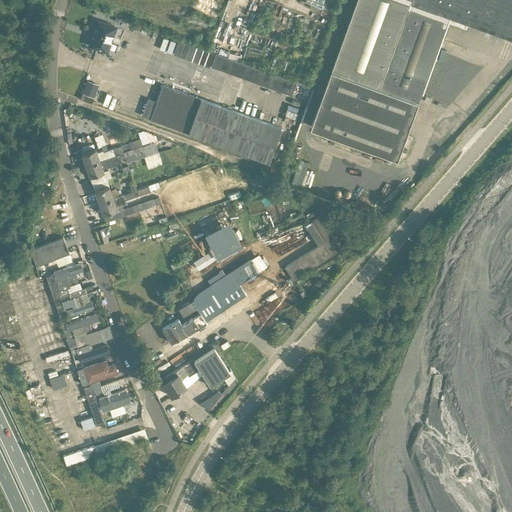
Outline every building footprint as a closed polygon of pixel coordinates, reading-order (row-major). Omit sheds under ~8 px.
[(426,82),(438,50),(446,29),(450,15),(511,37),(511,0),(357,0),(311,127),(405,161),(413,138),(407,136),(425,86),(426,82)] [(115,28),(105,24),(98,21),(89,45),(106,51),(115,28)] [(215,53),(179,40),(174,54),(210,67),(215,53)] [(220,69),(225,56),(216,53),(211,66),(220,69)] [(229,73),(234,60),(225,56),(220,69),(229,73)] [(238,76),(243,63),(234,60),(229,73),(238,76)] [(247,79),(252,66),(243,63),(238,76),(247,79)] [(256,82),(261,69),(252,66),(247,79),(256,82)] [(265,86),(270,72),(261,69),(256,82),(265,86)] [(274,89),(279,76),(270,72),(265,86),(274,89)] [(283,92),(288,79),(279,76),(274,89),(283,92)] [(297,82),(296,82),(288,79),(283,92),(292,95),(297,82)] [(98,85),(87,80),(82,93),(93,97),(98,85)] [(142,116),(151,119),(268,162),(280,127),(162,85),(156,102),(148,99),(142,116)] [(93,98),(82,94),(80,99),(91,103),(93,98)] [(154,141),(161,139),(141,131),(137,132),(140,139),(142,145),(154,141)] [(107,144),(103,132),(95,135),(99,146),(107,144)] [(140,139),(129,143),(130,149),(142,145),(140,139)] [(129,143),(121,146),(123,152),(130,149),(129,143)] [(144,156),(145,156),(142,145),(130,149),(123,152),(125,157),(127,162),(144,156)] [(85,165),(119,153),(117,147),(103,152),(102,150),(97,152),(96,149),(92,150),(82,154),(81,154),(85,165)] [(145,156),(144,156),(148,168),(162,164),(158,152),(145,156)] [(85,165),(89,176),(104,171),(103,168),(122,162),(121,159),(119,153),(85,165)] [(300,159),(296,183),(306,184),(310,161),(300,159)] [(89,176),(92,184),(107,178),(104,171),(89,176)] [(109,186),(107,178),(92,184),(95,191),(109,186)] [(150,191),(148,185),(136,190),(138,195),(150,191)] [(99,203),(113,198),(109,186),(95,191),(99,203)] [(99,203),(103,214),(117,209),(116,206),(126,203),(125,200),(123,194),(113,198),(99,203)] [(124,209),(118,211),(120,217),(144,208),(155,204),(153,199),(142,203),(124,209)] [(118,211),(117,209),(103,214),(105,222),(120,217),(118,211)] [(348,245),(342,237),(326,211),(306,224),(319,245),(285,266),(294,280),(348,245)] [(232,220),(206,232),(219,258),(244,246),(232,220)] [(108,242),(104,229),(100,230),(104,243),(108,242)] [(30,250),(36,266),(69,253),(63,237),(30,250)] [(266,266),(262,259),(259,254),(224,276),(221,272),(207,281),(210,285),(204,288),(206,291),(194,298),(194,299),(178,309),(183,317),(197,308),(200,313),(182,324),(178,319),(162,328),(171,343),(182,337),(183,339),(199,329),(197,326),(212,316),(224,309),(223,308),(246,294),(239,284),(266,266)] [(73,263),(52,271),(57,285),(79,277),(73,263)] [(67,288),(58,291),(57,286),(53,274),(49,276),(46,277),(53,298),(60,296),(69,293),(67,288)] [(70,287),(68,283),(57,286),(58,291),(67,288),(70,287)] [(69,293),(60,296),(62,301),(72,298),(80,295),(86,293),(85,288),(69,293)] [(61,322),(66,321),(68,320),(67,317),(65,310),(64,310),(62,301),(60,296),(53,298),(61,322)] [(87,300),(65,308),(68,315),(90,308),(87,300)] [(93,312),(68,322),(71,332),(97,322),(93,312)] [(66,323),(66,321),(61,322),(69,345),(75,343),(74,338),(72,338),(69,330),(66,323)] [(74,338),(75,343),(85,340),(84,334),(75,337),(74,338)] [(104,338),(78,349),(81,361),(109,351),(104,338)] [(75,343),(77,348),(87,344),(85,340),(75,343)] [(76,348),(77,348),(75,343),(69,345),(77,368),(77,369),(83,367),(82,366),(81,362),(78,354),(76,348)] [(214,348),(193,361),(209,386),(230,373),(214,348)] [(70,357),(70,349),(47,349),(47,358),(70,357)] [(106,358),(83,365),(89,382),(112,375),(106,358)] [(172,378),(163,384),(171,397),(203,376),(192,359),(169,374),(172,378)] [(88,383),(83,367),(77,369),(82,385),(88,383)] [(65,373),(51,378),(55,388),(68,384),(65,373)] [(234,376),(224,389),(229,393),(238,382),(234,376)] [(85,392),(101,387),(100,385),(99,381),(90,384),(90,386),(84,389),(85,392)] [(102,391),(101,387),(85,392),(92,415),(95,424),(96,426),(97,426),(104,423),(95,394),(102,392),(102,391)] [(121,387),(96,395),(103,416),(128,407),(121,387)] [(207,409),(212,413),(229,393),(224,389),(207,409)] [(67,466),(97,456),(93,446),(63,456),(67,466)]
